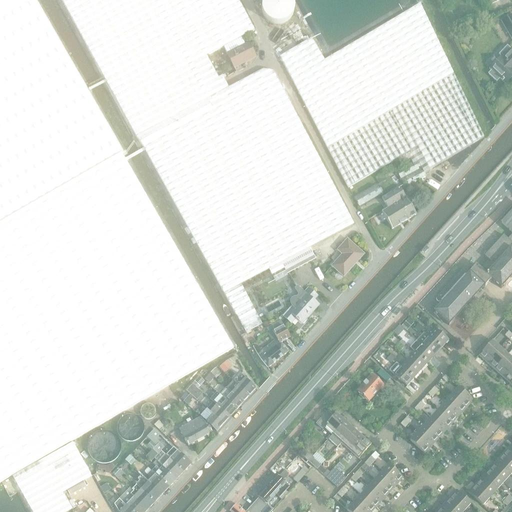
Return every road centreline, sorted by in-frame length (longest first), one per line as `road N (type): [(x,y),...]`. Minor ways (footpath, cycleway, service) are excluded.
road 1 (primary): [(211,503),(511,173)]
road 2 (unclassified): [(149,511),(380,258)]
road 3 (unclassified): [(380,258),(245,0)]
road 4 (residential): [(507,410),(449,360),(383,432),(425,477)]
road 5 (unclassified): [(380,258),(511,111)]
